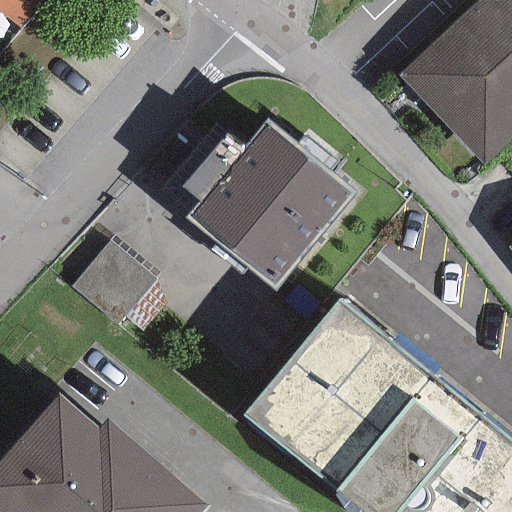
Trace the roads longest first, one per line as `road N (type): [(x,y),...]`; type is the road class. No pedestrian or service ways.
road 1 (residential): [(248,20),(396,143),(511,285)]
road 2 (residential): [(0,280),(248,20)]
